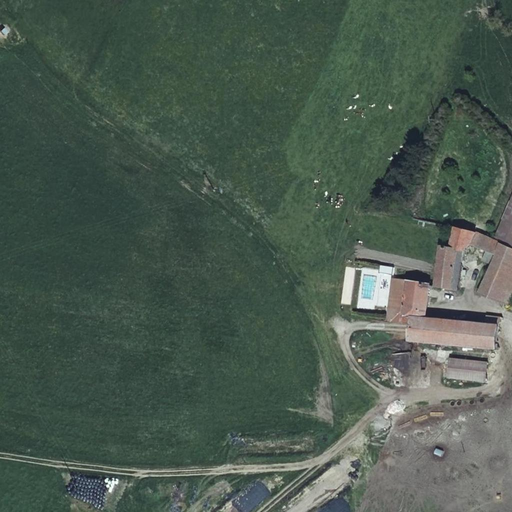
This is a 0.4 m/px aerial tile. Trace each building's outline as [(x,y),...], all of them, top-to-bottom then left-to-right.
[(511,204),(497,240),(511,247),(511,204)] [(511,247),(497,240),(484,235),(474,230),(457,227),(453,247),(452,244),(451,242),(449,240),(447,240),(444,242),(443,244),(442,247),(441,254),(435,288),(452,291),(458,261),(463,262),(465,250),(472,241),(497,253),(491,267),(490,266),(479,289),(508,303),(510,303),(511,297),(511,247)] [(458,261),(452,291),(457,292),(461,269),(463,262),(458,261)] [(412,339),(475,345),(489,346),(498,347),(499,335),(499,324),(499,314),(485,313),(484,324),(427,318),(430,285),(392,281),(388,320),(413,322),(412,339)] [(487,380),(489,361),(451,357),(450,376),(487,380)]
